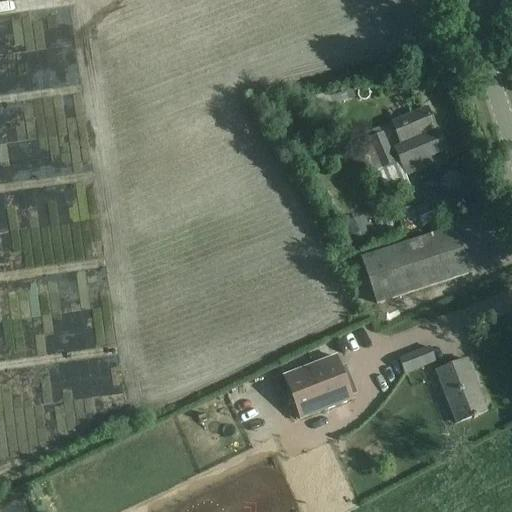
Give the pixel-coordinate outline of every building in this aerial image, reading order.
[(428,159),(445,151),(436,131),(434,132),(424,110),(390,126),(401,148),(394,151),(406,177),(431,167),(428,159)] [(382,138),(369,143),(358,148),(371,177),(394,167),(382,138)] [(452,231),(433,237),(361,261),(376,306),(468,276),(452,231)] [(399,364),(405,378),(433,366),(427,352),(399,364)] [(339,370),(335,358),(284,378),(290,395),(296,410),(300,421),(301,422),(352,402),(350,398),(344,382),(349,380),(344,369),(339,371),(339,370)] [(447,369),(435,374),(455,426),(486,414),(466,362),(447,369)] [(511,468),(492,477),(497,489),(511,482),(511,468)]
